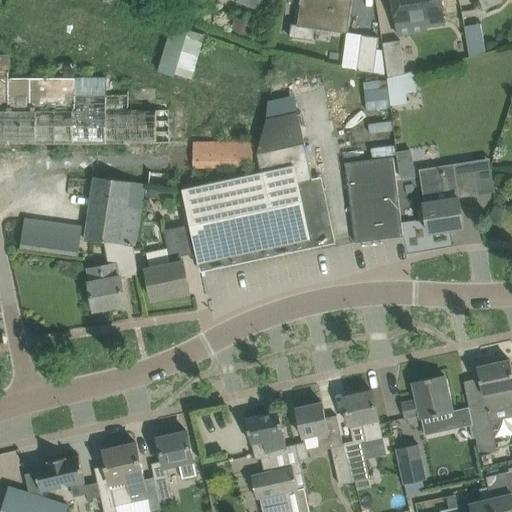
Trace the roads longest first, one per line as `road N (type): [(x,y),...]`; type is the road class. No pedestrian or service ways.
road 1 (tertiary): [(31,399),(147,371),(298,304),(373,293),(511,294)]
road 2 (residential): [(31,399),(0,266)]
